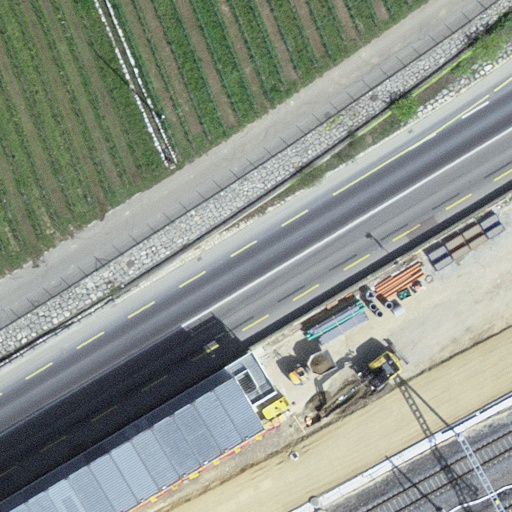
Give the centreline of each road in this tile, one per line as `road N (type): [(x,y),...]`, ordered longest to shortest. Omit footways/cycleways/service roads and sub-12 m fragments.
road 1 (primary): [(511,124),(0,432)]
road 2 (track): [(459,0),(240,160),(0,305)]
road 3 (tertiary): [(235,511),(511,363)]
